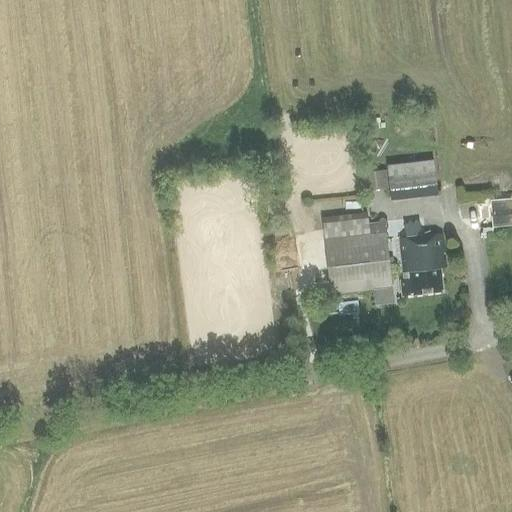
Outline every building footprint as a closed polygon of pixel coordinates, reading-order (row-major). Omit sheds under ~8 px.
[(391,200),(438,194),(434,160),(387,166),(391,200)] [(389,188),(386,170),(362,173),(365,191),(389,188)] [(511,222),(511,198),(489,201),(491,224),(511,222)] [(369,223),(369,218),(323,223),(331,294),(392,287),(384,221),(369,223)] [(442,232),(399,237),(403,271),(407,270),(408,278),(400,279),(402,295),(443,290),(440,268),(446,267),(442,232)]
